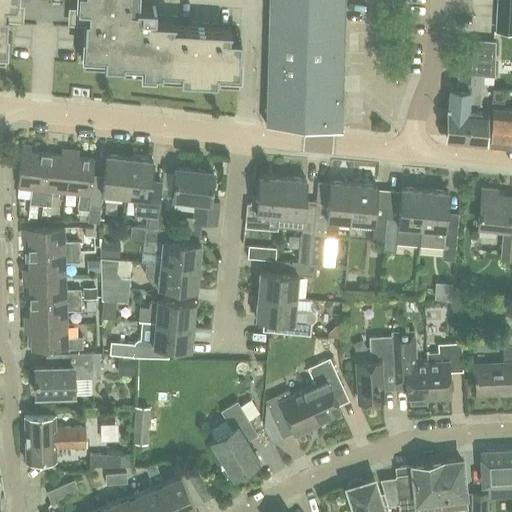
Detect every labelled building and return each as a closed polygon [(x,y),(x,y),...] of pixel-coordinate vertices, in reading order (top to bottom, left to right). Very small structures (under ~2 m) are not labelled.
[(0,0),(0,47),(5,48),(7,13),(4,13),(4,4),(16,5),(16,0),(0,0)] [(88,17),(85,17),(83,52),(104,53),(104,64),(122,65),(123,60),(142,61),(142,71),(161,72),(161,67),(180,68),(180,79),(216,81),(217,70),(238,72),(240,38),(229,37),(229,34),(231,34),(231,29),(173,26),(173,23),(175,23),(175,21),(153,19),(153,17),(155,17),(155,6),(135,5),(135,0),(76,0),(76,8),(88,9),(88,17)] [(340,128),(343,0),(268,0),(265,122),(340,128)] [(511,0),(498,0),(496,30),(511,31),(511,0)] [(44,53),(43,25),(28,26),(29,54),(44,53)] [(474,39),(471,67),(465,139),(485,141),(487,111),(476,110),(476,105),(481,106),(483,75),(495,76),(495,41),(474,39)] [(90,75),(91,66),(73,65),(73,75),(90,75)] [(445,138),(465,139),(471,67),(459,66),(457,89),(450,88),(448,107),(445,138)] [(118,74),(119,95),(129,95),(128,73),(118,74)] [(365,92),(411,100),(413,86),(367,78),(365,92)] [(146,82),(134,83),(135,100),(147,100),(146,82)] [(237,104),(238,92),(225,91),(224,104),(237,104)] [(504,95),(493,94),(492,105),(503,106),(504,95)] [(489,141),(511,143),(511,108),(492,107),(489,141)] [(28,202),(39,203),(45,152),(30,151),(30,147),(21,146),(16,185),(30,187),(28,202)] [(49,214),(50,205),(52,189),(65,191),(69,151),(61,151),(60,154),(45,152),(39,203),(42,204),(40,213),(49,214)] [(78,152),(69,151),(65,191),(78,192),(76,208),(88,209),(91,181),(93,158),(78,156),(78,152)] [(98,221),(99,210),(101,192),(125,194),(129,157),(105,154),(102,182),(91,181),(88,209),(89,209),(87,221),(98,221)] [(135,205),(138,208),(147,209),(146,226),(156,227),(160,189),(149,187),(152,159),(129,157),(125,194),(136,196),(135,205)] [(210,200),(213,171),(175,167),(172,197),(196,200),(193,220),(217,223),(220,202),(210,200)] [(267,212),(279,213),(282,176),(259,174),(256,203),(247,202),(245,219),(266,221),(267,212)] [(306,178),(282,176),(279,213),(292,214),(291,224),(302,225),(301,234),(313,235),(315,207),(304,206),(306,178)] [(312,254),(311,262),(316,262),(320,262),(322,235),(335,236),(337,218),(350,219),(353,182),(329,180),(329,182),(318,181),(315,207),(313,235),(312,254)] [(371,239),(384,240),(386,213),(374,212),(376,184),(353,182),(350,219),(373,221),(371,239)] [(395,251),(396,243),(419,245),(424,188),(400,186),(398,214),(386,213),(384,240),(383,250),(395,251)] [(499,187),(482,186),(478,224),(505,227),(502,256),(511,256),(511,212),(511,213),(511,211),(511,196),(498,195),(499,187)] [(448,190),(424,188),(419,245),(443,247),(442,257),(455,258),(458,219),(445,218),(448,190)] [(38,204),(29,203),(28,215),(37,216),(38,204)] [(156,227),(131,225),(129,238),(144,239),(143,250),(161,252),(160,262),(198,266),(200,242),(172,240),(173,229),(156,227)] [(28,252),(79,250),(79,239),(64,240),(63,226),(24,227),(24,237),(28,237),(28,252)] [(247,257),(275,260),(276,247),(248,245),(247,257)] [(79,250),(28,252),(29,267),(25,267),(25,276),(65,275),(64,262),(80,261),(79,250)] [(100,257),(101,286),(128,289),(130,277),(121,276),(117,271),(118,258),(100,257)] [(125,273),(139,273),(138,258),(124,258),(125,273)] [(261,269),(259,293),(295,296),(297,273),(315,274),(316,262),(311,262),(290,260),(289,272),(261,269)] [(146,262),(144,274),(152,283),(158,286),(196,290),(198,266),(160,262),(160,263),(146,262)] [(29,300),(81,298),(80,287),(65,288),(65,275),(25,276),(25,285),(29,285),(29,300)] [(127,301),(128,289),(101,286),(101,299),(127,301)] [(285,319),(284,331),(310,333),(311,321),(315,318),(315,313),(312,310),(294,308),(295,296),(259,293),(257,317),(285,319)] [(148,307),(139,306),(138,318),(192,324),(195,301),(157,297),(156,301),(152,300),(149,303),(148,307)] [(27,324),(66,323),(66,310),(81,309),(81,298),(29,300),(30,315),(26,315),(27,324)] [(158,357),(159,356),(161,356),(162,345),(190,348),(192,324),(138,318),(138,321),(141,321),(140,338),(134,342),(117,340),(116,353),(136,355),(135,357),(158,357)] [(66,323),(27,324),(27,333),(30,333),(31,349),(82,347),(82,335),(66,336),(66,323)] [(427,361),(415,361),(414,331),(391,332),(391,335),(393,369),(405,368),(407,398),(410,398),(411,403),(427,402),(426,397),(429,397),(427,361)] [(511,334),(507,335),(507,345),(502,345),(503,362),(472,363),(473,378),(475,378),(476,394),(477,394),(477,392),(501,391),(501,393),(511,392),(511,334)] [(380,370),(393,369),(391,335),(368,336),(370,360),(356,361),(358,400),(382,399),(380,370)] [(426,352),(427,361),(429,397),(451,395),(449,365),(461,365),(462,370),(463,370),(462,356),(461,341),(437,343),(438,351),(426,352)] [(77,352),(77,365),(34,366),(35,394),(73,393),(73,377),(100,377),(99,352),(77,352)] [(314,382),(302,388),(318,421),(341,410),(328,384),(338,379),(340,383),(341,382),(329,356),(307,367),(314,382)] [(283,438),(282,436),(294,431),(296,435),(311,428),(309,425),(318,421),(302,388),(290,394),(288,388),(276,394),(278,397),(265,403),(263,426),(272,443),(283,438)] [(231,427),(210,440),(225,463),(228,461),(236,474),(259,460),(239,428),(250,421),(237,400),(220,410),(231,427)] [(136,405),(134,442),(146,443),(149,406),(136,405)] [(86,446),(85,426),(55,426),(55,414),(24,415),(25,459),(56,458),(56,446),(86,446)] [(481,483),(511,481),(511,467),(511,465),(511,464),(511,448),(480,450),(481,483)] [(89,453),(90,465),(131,465),(131,453),(89,453)] [(453,511),(456,511),(454,495),(465,493),(461,457),(442,459),(446,511),(453,511)] [(412,463),(395,465),(400,511),(446,511),(442,459),(442,458),(412,462),(412,463)] [(158,470),(156,465),(155,462),(145,467),(149,474),(158,470)] [(203,501),(213,495),(195,466),(185,472),(203,501)] [(116,472),(116,482),(126,481),(126,471),(116,472)] [(116,482),(116,472),(106,473),(106,483),(116,482)] [(166,480),(180,511),(187,511),(196,509),(180,474),(166,480)] [(348,485),(346,486),(354,511),(387,511),(383,491),(378,493),(373,477),(362,481),(360,477),(353,478),(348,481),(347,482),(348,485)] [(74,479),(60,485),(64,494),(78,488),(74,479)] [(180,511),(166,480),(153,486),(164,511),(180,511)] [(50,500),(64,494),(60,485),(46,491),(50,500)] [(164,511),(153,486),(140,492),(149,511),(164,511)] [(488,511),(488,491),(471,491),(470,511),(488,511)] [(149,511),(140,492),(128,497),(127,495),(126,496),(133,511),(149,511)] [(133,511),(126,496),(113,501),(117,511),(133,511)] [(117,511),(113,501),(100,507),(102,511),(117,511)]
